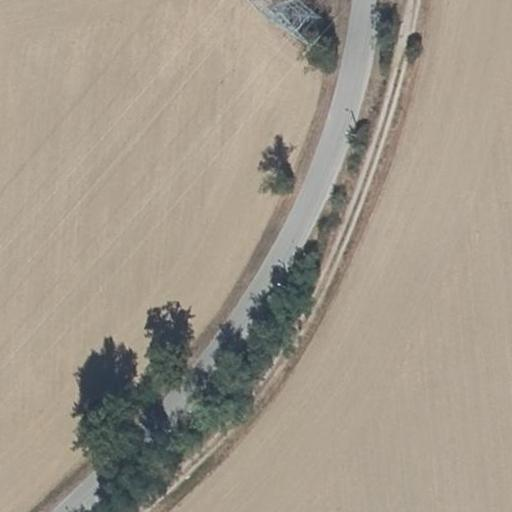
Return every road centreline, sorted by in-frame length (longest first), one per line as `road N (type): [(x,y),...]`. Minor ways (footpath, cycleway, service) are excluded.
road 1 (unclassified): [(373,0),(346,113),(293,242),(203,377),(75,511)]
road 2 (track): [(139,511),(181,478),(296,346),(388,114),(410,0)]
